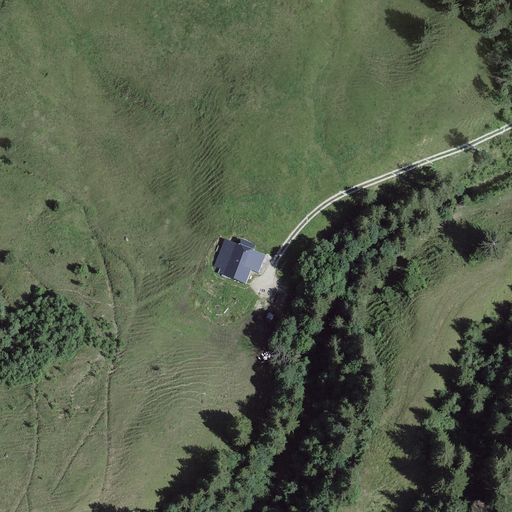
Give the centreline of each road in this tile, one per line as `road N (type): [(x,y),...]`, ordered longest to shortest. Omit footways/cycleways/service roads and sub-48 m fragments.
road 1 (track): [(0,317),(132,305),(188,282),(262,291),(284,245),(342,193)]
road 2 (track): [(511,124),(342,193)]
